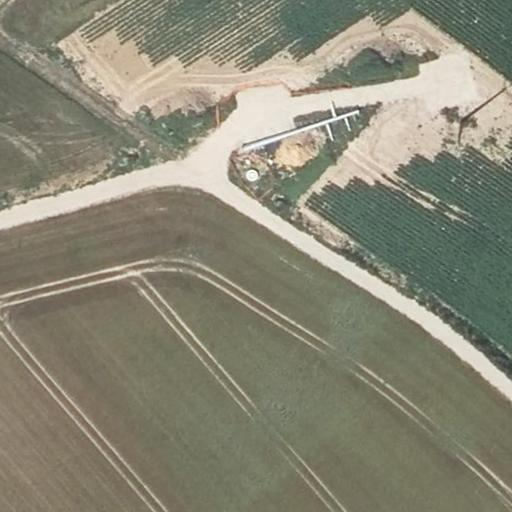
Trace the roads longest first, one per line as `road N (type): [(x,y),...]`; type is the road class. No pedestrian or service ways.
road 1 (track): [(0,39),(435,331),(511,398)]
road 2 (track): [(439,80),(260,106),(185,164),(0,212)]
